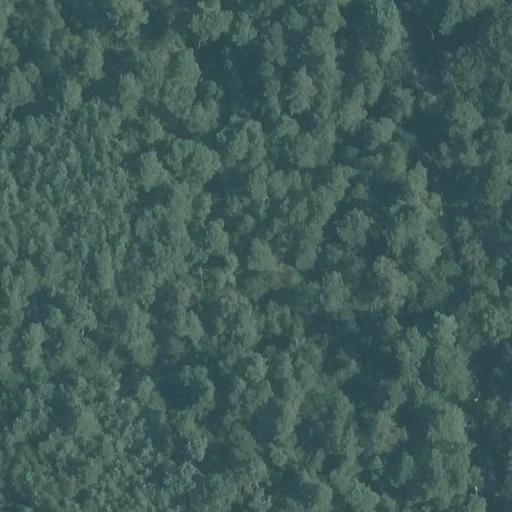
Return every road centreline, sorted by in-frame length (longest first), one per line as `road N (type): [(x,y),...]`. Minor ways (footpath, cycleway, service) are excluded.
road 1 (track): [(401,0),(497,511)]
road 2 (unknown): [(166,511),(139,383),(0,409)]
